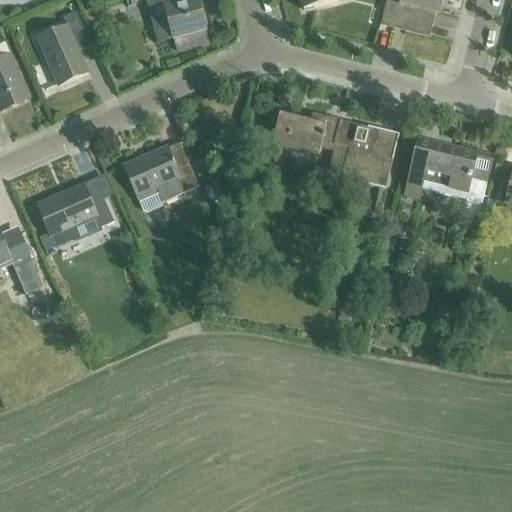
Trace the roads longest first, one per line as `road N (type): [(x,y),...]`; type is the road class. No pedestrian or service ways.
road 1 (residential): [(261,52),(0,167)]
road 2 (residential): [(261,52),(464,100)]
